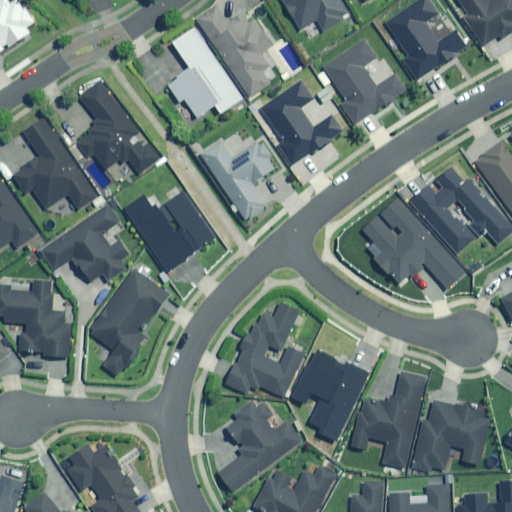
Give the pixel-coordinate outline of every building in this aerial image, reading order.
[(0,54),(6,51),(4,47),(8,44),(10,48),(30,33),(27,28),(34,23),(18,0),(17,0),(10,5),(6,0),(2,0),(0,2),(0,54)] [(219,0),(213,8),(196,19),(250,98),(270,84),(262,72),(270,67),(262,55),(274,46),(253,15),(250,11),(261,3),(258,0),(219,0)] [(338,0),(284,0),(302,31),(319,21),(324,31),(344,20),(343,18),(347,15),(338,0)] [(406,60),(420,82),(458,57),(455,53),(466,46),(456,32),(439,43),(426,24),(439,16),(428,0),(423,0),(389,23),(411,57),(406,60)] [(511,0),(490,0),(490,1),(489,0),(459,0),(470,15),(465,18),(486,48),(501,37),(504,40),(511,34),(511,0)] [(168,85),(170,88),(180,103),(185,100),(198,118),(216,106),(222,114),(244,99),(195,29),(174,44),(191,69),(168,85)] [(344,104),(357,124),(386,105),(388,109),(399,101),(397,98),(406,92),(395,76),(377,88),(365,69),(378,61),(365,42),(326,68),(348,102),(344,104)] [(149,145),(144,149),(139,143),(135,146),(132,141),(140,134),(101,83),(81,98),(100,122),(77,140),(87,155),(91,152),(107,172),(120,162),(123,165),(128,162),(139,176),(160,159),(149,145)] [(309,154),(312,157),(334,142),(331,138),(342,131),(332,117),(314,129),(301,110),(314,101),(302,83),(264,109),(286,142),(281,145),(294,164),(309,154)] [(98,197),(43,119),(25,132),(41,156),(13,176),(27,196),(32,193),(45,212),(69,195),(79,210),(98,197)] [(268,207),(254,187),(265,179),(264,178),(280,167),(262,140),(233,160),(221,142),(202,155),(247,221),(268,207)] [(511,152),(511,153),(505,143),(478,162),(511,210),(511,152)] [(449,210),(459,201),(461,199),(469,208),(467,210),(477,221),(471,226),(483,239),(489,234),(498,244),(511,231),(511,228),(470,181),(466,185),(452,169),(439,181),(445,188),(437,195),(430,187),(412,203),(458,254),(476,239),(457,218),(456,219),(448,211),(449,210)] [(38,236),(0,179),(0,251),(14,242),(19,249),(38,236)] [(148,194),(127,208),(171,274),(191,260),(188,257),(216,238),(186,192),(159,210),(148,194)] [(465,275),(398,199),(375,220),(371,215),(359,226),(384,253),(377,259),(402,288),(426,266),(448,291),(465,275)] [(57,273),(72,262),(81,274),(83,273),(91,285),(105,275),(110,281),(126,270),(121,262),(130,256),(120,242),(111,248),(103,237),(122,224),(108,205),(43,252),(57,273)] [(170,295),(135,270),(90,334),(98,340),(95,345),(101,349),(105,344),(116,352),(104,368),(120,379),(148,339),(142,335),(170,295)] [(54,283),(34,282),(34,291),(13,290),(13,287),(0,286),(0,317),(7,318),(7,323),(30,324),(29,335),(23,334),(22,352),(47,353),(47,357),(70,358),(72,325),(66,325),(66,313),(52,312),(54,283)] [(511,293),(501,299),(511,318),(511,293)] [(260,323),(257,321),(252,333),(249,331),(242,346),(246,348),(239,363),(237,362),(228,383),(248,392),(252,385),(259,388),(261,384),(286,395),(306,352),(291,345),(283,363),(265,355),(270,344),(283,350),(301,308),(283,300),(276,316),(265,311),(260,323)] [(0,363),(11,357),(0,339),(0,363)] [(371,373),(348,362),(345,370),(336,366),(339,360),(317,350),(294,398),(307,405),(312,393),(323,398),(311,423),(324,430),(321,436),(337,443),(371,373)] [(388,403),(368,398),(364,414),(361,413),(352,447),(367,451),(370,438),(389,443),(384,464),(405,470),(429,378),(403,371),(397,397),(390,396),(388,403)] [(487,407),(484,406),(457,401),(456,406),(435,402),(431,421),(424,420),(414,471),(432,474),(433,469),(447,471),(449,459),(481,466),(490,418),(484,417),(487,407)] [(258,409),(253,403),(237,415),(241,420),(232,426),(251,450),(220,474),(235,494),(303,442),(288,423),(274,433),(267,423),(275,417),(264,404),(258,409)] [(511,422),(501,439),(511,446),(511,422)] [(141,498),(108,447),(94,455),(89,447),(71,458),(77,468),(70,472),(84,493),(94,486),(103,500),(94,507),(97,511),(139,511),(134,503),(141,498)] [(316,511),(337,473),(321,465),(316,474),(306,469),(295,491),(288,487),(293,478),(276,469),(256,506),(266,511),(316,511)] [(15,511),(25,481),(3,474),(0,482),(0,511),(15,511)] [(511,511),(511,480),(501,481),(503,502),(489,503),(489,492),(466,494),(466,503),(460,504),(460,511),(511,511)] [(381,511),(384,482),(367,481),(366,495),(355,494),(353,511),(381,511)] [(412,491),(390,492),(391,511),(451,511),(450,483),(429,485),(430,502),(412,503),(412,491)] [(62,511),(45,492),(25,510),(27,511),(62,511)]
